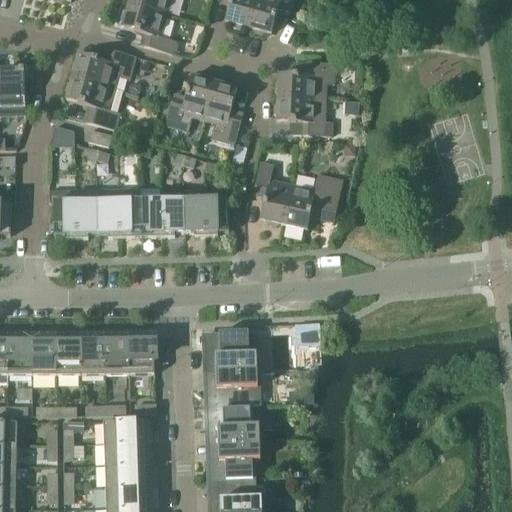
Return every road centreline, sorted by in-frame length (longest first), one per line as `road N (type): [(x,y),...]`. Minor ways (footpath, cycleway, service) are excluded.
road 1 (residential): [(511,270),(178,297)]
road 2 (residential): [(34,299),(41,142),(64,47)]
road 3 (residential): [(257,135),(248,68),(186,67),(81,37)]
road 4 (residential): [(184,511),(178,297)]
road 5 (residential): [(178,297),(34,299)]
